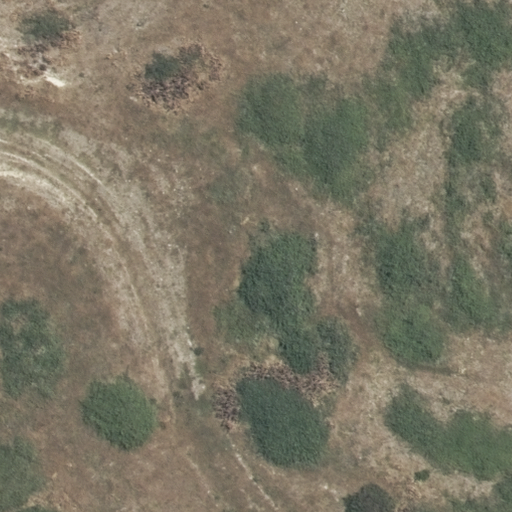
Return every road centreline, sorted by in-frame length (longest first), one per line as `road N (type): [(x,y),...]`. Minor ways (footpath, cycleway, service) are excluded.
road 1 (unknown): [(0,236),(116,0)]
road 2 (unknown): [(172,511),(0,451)]
